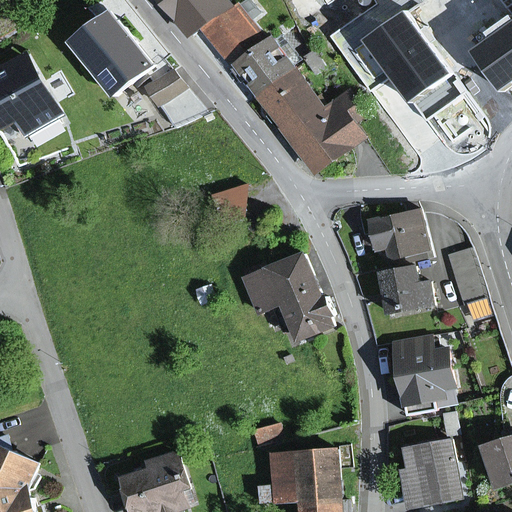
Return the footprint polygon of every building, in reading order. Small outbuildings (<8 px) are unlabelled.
[(167,0),(196,38),(210,27),(241,5),(237,0),(167,0)] [(210,27),(241,66),(275,39),(244,1),(241,5),(210,27)] [(160,62),(117,7),(77,39),(120,94),(160,62)] [(409,14),(368,44),(413,105),(454,76),(409,14)] [(511,23),(476,49),(504,89),(511,83),(511,23)] [(267,97),(304,67),(278,36),(275,39),(241,66),(267,97)] [(27,58),(0,71),(0,124),(2,128),(17,120),(32,149),(66,131),(27,58)] [(196,85),(183,66),(155,85),(168,104),(196,85)] [(304,67),(267,97),(325,173),(375,136),(363,121),(374,113),(356,88),(332,106),(304,67)] [(250,185),(215,199),(221,216),(234,211),(238,222),(248,218),(250,185)] [(424,211),(370,223),(377,252),(390,249),(393,262),(433,253),(424,211)] [(476,251),(454,257),(467,304),(489,298),(476,251)] [(308,256),(248,280),(262,314),(282,306),(297,343),(344,324),(332,295),(325,297),(308,256)] [(421,267),(368,279),(373,301),(390,297),(394,318),(444,307),(438,278),(424,281),(421,267)] [(212,285),(199,290),(205,305),(218,299),(212,285)] [(433,339),(398,347),(412,414),(441,408),(438,395),(463,390),(454,350),(436,354),(433,339)] [(511,438),(484,449),(499,488),(511,483),(511,438)] [(455,443),(407,452),(411,476),(406,477),(412,509),(466,499),(455,443)] [(0,448),(0,494),(25,485),(27,491),(39,465),(1,448),(0,448)] [(347,511),(343,451),(275,456),(277,487),(261,488),(263,505),(302,502),(302,511),(347,511)] [(154,472),(123,482),(132,511),(185,511),(204,506),(187,453),(151,464),(154,472)] [(0,511),(34,511),(27,491),(25,485),(0,494),(0,511)]
